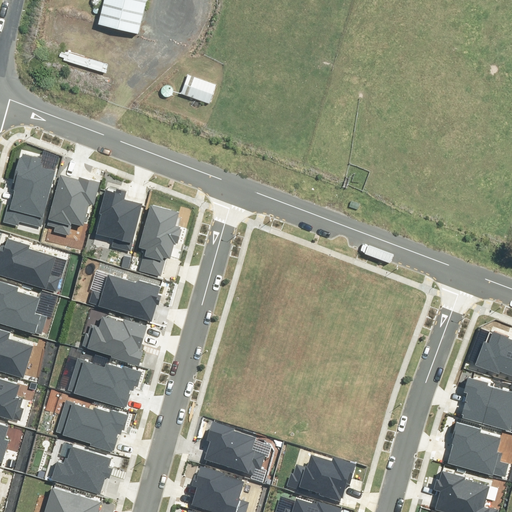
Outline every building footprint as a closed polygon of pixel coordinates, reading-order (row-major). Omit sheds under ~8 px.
[(145,0),(102,0),(96,27),(136,37),(145,0)] [(215,86),(187,76),(180,95),(209,105),(215,86)] [(20,221),(42,227),(56,171),(43,168),(44,164),(41,163),(42,159),(23,154),(21,158),(19,158),(12,189),(15,190),(11,206),(8,205),(4,222),(18,226),(20,221)] [(72,223),(83,226),(89,204),(94,205),(100,182),(79,177),(79,179),(60,175),(47,225),(55,228),(54,232),(69,235),(72,223)] [(112,247),(131,252),(133,241),(132,241),(142,204),(125,199),(127,191),(116,188),(115,192),(106,190),(100,213),(102,214),(97,234),(114,238),(112,247)] [(139,271),(161,276),(166,258),(170,259),(174,245),(176,245),(176,244),(178,244),(182,230),(180,229),(180,227),(175,226),(179,212),(150,205),(139,247),(145,249),(139,271)] [(0,249),(0,275),(56,292),(60,278),(51,275),(57,256),(31,249),(33,243),(9,236),(5,247),(1,246),(0,249)] [(98,306),(152,322),(157,305),(159,305),(162,294),(159,293),(161,286),(139,280),(138,282),(108,273),(102,293),(93,290),(89,302),(98,305),(98,306)] [(35,332),(42,334),(47,317),(36,313),(40,298),(18,291),(19,287),(0,280),(0,322),(35,334),(35,332)] [(243,303),(236,327),(268,336),(281,293),(256,286),(250,305),(243,303)] [(111,357),(139,366),(143,352),(140,351),(147,326),(124,319),(123,322),(102,316),(99,326),(91,324),(88,334),(86,333),(82,346),(88,347),(88,348),(112,355),(111,357)] [(0,370),(23,378),(33,346),(8,338),(10,332),(0,328),(0,370)] [(511,339),(508,338),(508,337),(493,332),(489,343),(484,341),(475,365),(499,373),(500,371),(511,375),(511,339)] [(102,403),(123,410),(124,408),(125,409),(129,397),(128,396),(129,392),(132,393),(133,388),(136,389),(141,373),(121,367),(120,370),(105,365),(104,368),(87,362),(87,361),(78,358),(68,390),(74,392),(74,393),(102,402),(102,403)] [(511,391),(488,386),(489,382),(468,377),(464,392),(468,393),(466,401),(467,402),(467,403),(465,402),(461,415),(463,415),(463,418),(509,430),(510,429),(511,429),(511,391)] [(13,419),(20,421),(24,408),(20,407),(23,398),(16,396),(19,385),(0,378),(0,416),(13,420),(13,419)] [(90,445),(112,452),(112,450),(114,450),(117,438),(116,438),(118,433),(121,434),(122,430),(125,431),(129,415),(110,409),(109,411),(94,407),(93,409),(75,404),(76,403),(66,400),(56,432),(63,434),(62,435),(91,444),(90,445)] [(204,460),(253,475),(255,467),(261,469),(265,455),(255,452),(255,451),(252,450),(256,438),(234,431),(235,428),(212,421),(205,441),(209,442),(204,460)] [(493,473),(505,476),(509,464),(500,462),(502,453),(497,452),(501,438),(500,438),(501,433),(456,421),(452,438),(453,438),(452,444),(453,445),(448,463),(492,475),(493,473)] [(0,461),(2,462),(9,440),(5,439),(9,426),(0,423),(0,461)] [(51,480),(101,495),(106,478),(110,479),(113,469),(108,467),(111,458),(72,446),(68,459),(65,458),(64,463),(57,461),(51,480)] [(341,498),(343,498),(347,484),(350,486),(357,464),(333,456),(331,460),(311,454),(307,467),(297,464),(294,474),(291,473),(287,486),(340,501),(341,498)] [(192,505),(214,511),(246,511),(249,502),(239,499),(244,481),(225,475),(226,473),(201,466),(198,475),(195,474),(191,486),(197,488),(192,505)] [(497,511),(498,510),(488,507),(488,508),(484,507),(490,487),(465,480),(466,477),(442,471),(439,480),(436,479),(433,490),(440,491),(435,509),(445,511),(497,511)] [(43,511),(98,511),(102,501),(52,486),(43,511)] [(341,511),(342,509),(318,501),(317,504),(296,498),(292,510),(286,508),(284,511),(341,511)]
